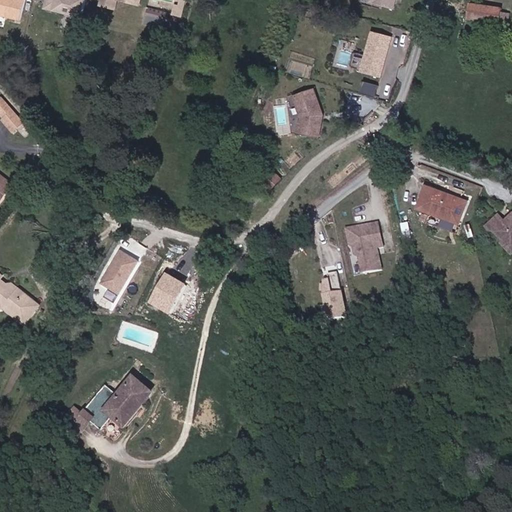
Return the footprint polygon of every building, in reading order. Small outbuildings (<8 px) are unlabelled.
[(23,0),(0,0),(0,16),(18,21),(23,0)] [(85,0),(45,0),(43,9),(81,19),(85,0)] [(102,0),(101,6),(118,10),(120,0),(144,6),(145,0),(102,0)] [(402,0),(378,0),(378,2),(380,6),(401,12),(403,2),(402,0)] [(474,8),(467,7),(464,22),(473,23),(474,8)] [(503,12),(474,8),(473,23),(501,27),(503,12)] [(393,44),(373,39),(363,73),(384,78),(393,44)] [(364,71),(367,55),(358,53),(355,69),(364,71)] [(364,94),(377,96),(379,83),(366,82),(364,94)] [(318,86),(295,96),(302,115),(298,132),(322,138),(327,113),(318,86)] [(0,95),(0,106),(6,114),(4,115),(15,127),(25,117),(4,93),(0,95)] [(0,200),(14,182),(3,174),(0,177),(0,200)] [(465,226),(472,204),(431,190),(423,212),(465,226)] [(511,215),(505,222),(500,228),(494,221),(488,228),(506,241),(510,245),(511,250),(511,215)] [(500,228),(505,222),(499,217),(494,221),(500,228)] [(383,223),(349,229),(353,248),(356,247),(358,258),(362,258),(365,275),(386,272),(381,246),(387,245),(383,223)] [(511,253),(511,250),(510,245),(506,241),(503,244),(511,253)] [(138,260),(119,250),(99,283),(118,294),(138,260)] [(18,305),(33,316),(41,305),(35,300),(37,299),(22,287),(20,290),(12,284),(9,287),(0,280),(3,277),(5,274),(0,270),(0,307),(5,305),(13,311),(18,305)] [(185,284),(166,273),(148,303),(168,314),(185,284)] [(332,281),(327,283),(330,298),(335,321),(355,317),(349,292),(344,293),(340,274),(331,276),(332,281)] [(9,287),(12,284),(3,277),(0,280),(9,287)] [(22,287),(14,281),(12,284),(20,290),(22,287)] [(18,305),(13,311),(28,323),(33,316),(18,305)] [(137,373),(106,411),(129,430),(160,392),(137,373)]
